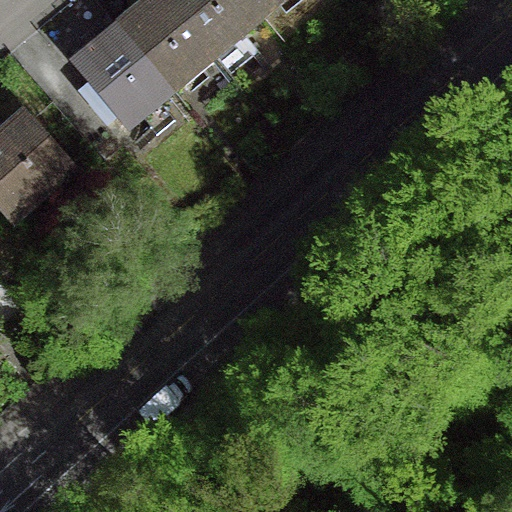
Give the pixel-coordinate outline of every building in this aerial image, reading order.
[(162,0),(148,0),(114,29),(169,95),(212,59),(162,0)] [(235,0),(162,0),(212,59),(255,24),(235,0)] [(235,0),(255,24),(283,0),(235,0)] [(114,29),(69,66),(123,132),(169,95),(114,29)] [(20,118),(0,135),(0,218),(7,226),(39,198),(45,205),(74,180),(20,118)]
